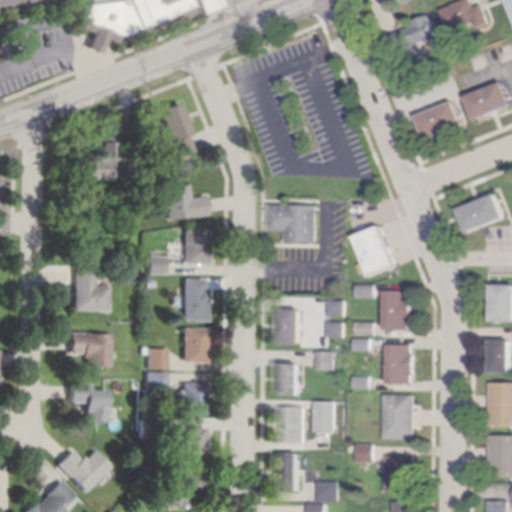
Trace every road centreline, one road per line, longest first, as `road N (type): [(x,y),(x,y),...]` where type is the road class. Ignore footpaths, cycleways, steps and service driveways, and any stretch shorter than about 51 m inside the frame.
road 1 (residential): [(456,511),(457,303),(339,0)]
road 2 (residential): [(195,47),(245,182),(242,511)]
road 3 (secondary): [(0,121),(306,0)]
road 4 (residential): [(31,109),(26,388),(10,431)]
